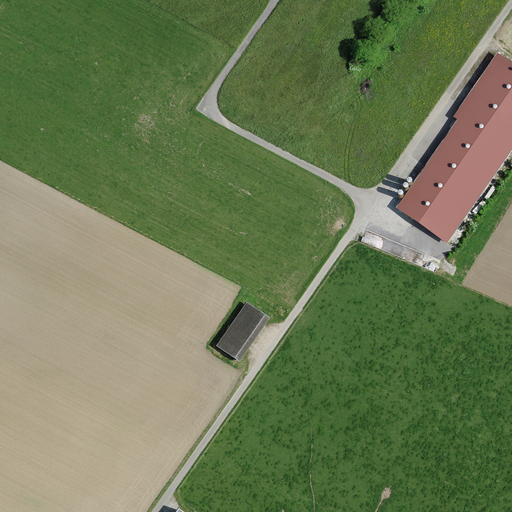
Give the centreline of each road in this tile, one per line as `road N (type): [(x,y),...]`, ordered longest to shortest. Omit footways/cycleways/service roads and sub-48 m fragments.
road 1 (unclassified): [(154,511),(511,0)]
road 2 (track): [(370,203),(219,118),(215,85),(274,0)]
